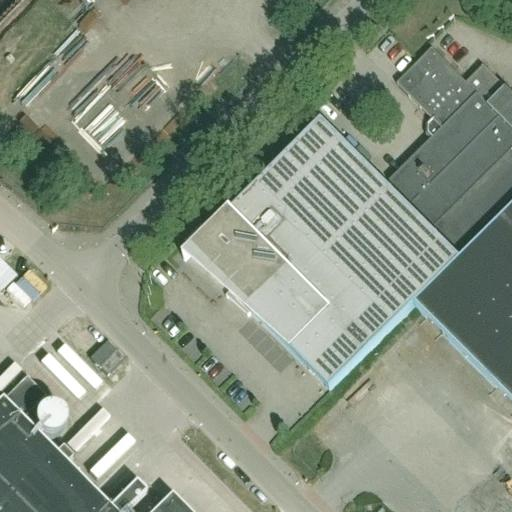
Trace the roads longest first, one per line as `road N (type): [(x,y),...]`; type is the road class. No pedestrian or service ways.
road 1 (unclassified): [(79,286),(363,0)]
road 2 (unclassified): [(79,286),(302,511)]
